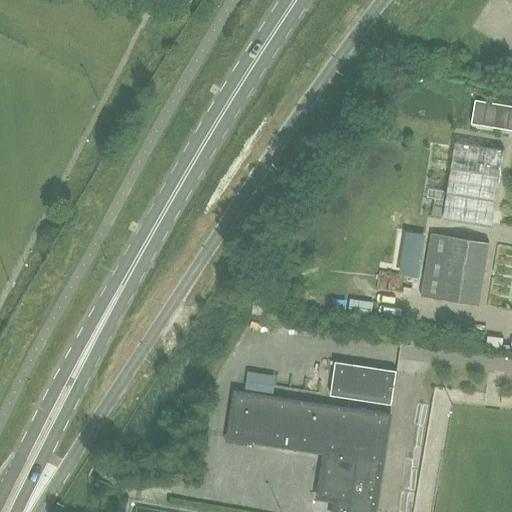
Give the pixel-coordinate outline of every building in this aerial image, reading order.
[(511,105),(475,100),(471,124),(511,130),(511,105)] [(504,149),(456,142),(443,219),(492,227),(504,149)] [(439,300),(450,237),(432,234),(421,297),(439,300)] [(489,243),(450,237),(439,300),(479,306),(489,243)] [(412,287),(404,286),(402,293),(410,295),(412,287)] [(374,321),(375,306),(351,303),(350,318),(374,321)] [(396,371),(335,362),(335,361),(331,361),(330,364),(334,365),(330,395),(391,404),(396,371)] [(374,511),(389,416),(236,393),(229,440),(251,444),(252,440),(326,452),(319,497),(336,500),(333,511),(374,511)]
